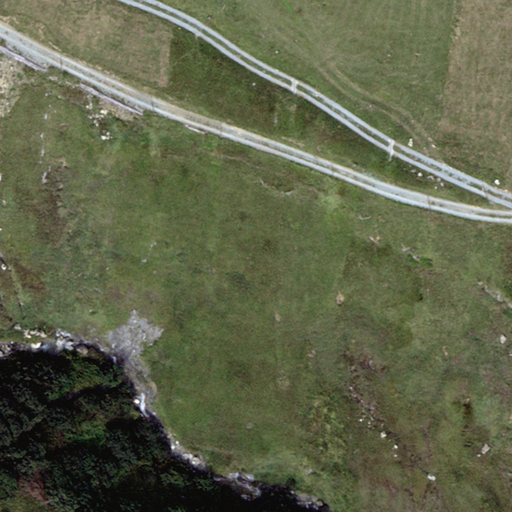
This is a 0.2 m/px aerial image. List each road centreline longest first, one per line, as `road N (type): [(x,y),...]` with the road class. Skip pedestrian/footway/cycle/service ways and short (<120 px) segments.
road 1 (track): [(0,31),(77,70),(338,171),(407,196),(511,217)]
road 2 (track): [(511,202),(375,140),(184,21),(131,0)]
